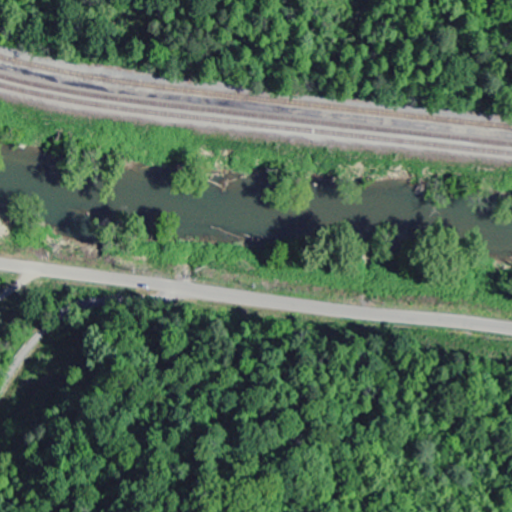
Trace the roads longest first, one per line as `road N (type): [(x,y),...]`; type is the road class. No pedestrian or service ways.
road 1 (residential): [(511,327),(0,261)]
road 2 (residential): [(199,291),(69,315),(30,350),(0,397)]
